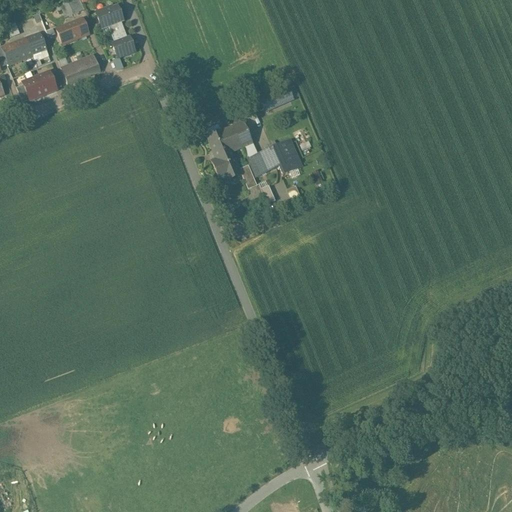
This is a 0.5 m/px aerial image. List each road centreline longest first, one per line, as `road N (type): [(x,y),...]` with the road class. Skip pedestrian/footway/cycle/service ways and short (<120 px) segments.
road 1 (unclassified): [(310,464),(219,247)]
road 2 (unclassified): [(310,464),(511,370)]
road 3 (residential): [(219,247),(151,64)]
road 4 (residential): [(151,64),(0,125)]
